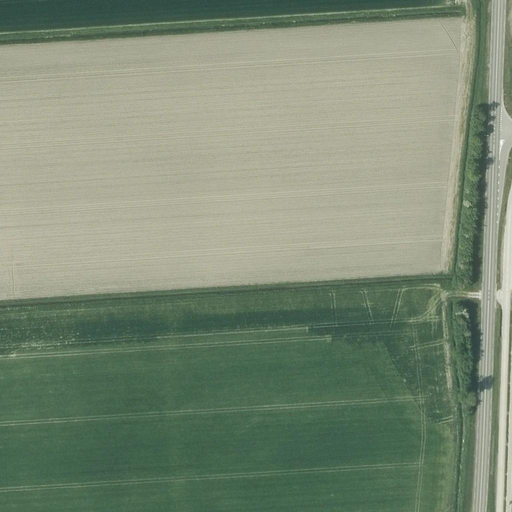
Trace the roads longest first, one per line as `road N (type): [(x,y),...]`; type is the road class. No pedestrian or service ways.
road 1 (primary): [(478,511),(493,131)]
road 2 (unclassified): [(499,511),(511,196)]
road 3 (primary): [(493,131),(498,0)]
